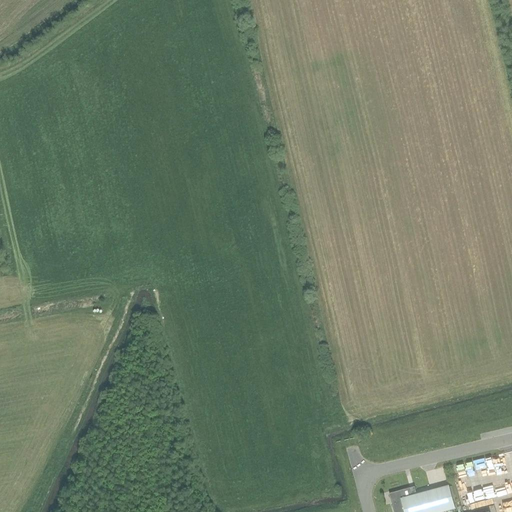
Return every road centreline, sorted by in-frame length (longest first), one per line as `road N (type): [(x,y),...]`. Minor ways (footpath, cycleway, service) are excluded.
road 1 (unclassified): [(511,439),(356,475)]
road 2 (track): [(0,73),(106,0)]
